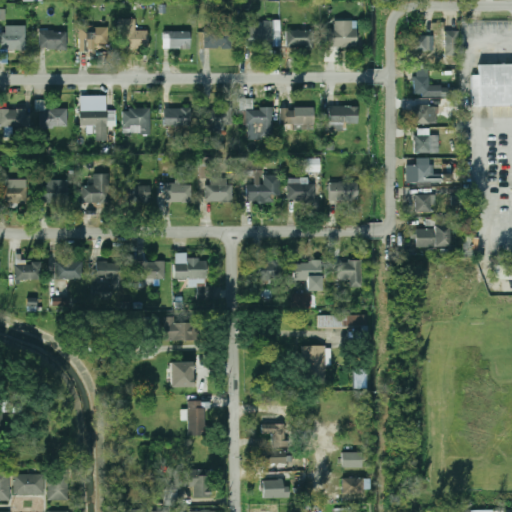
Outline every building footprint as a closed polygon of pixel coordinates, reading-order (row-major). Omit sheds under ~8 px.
[(148,30),(135,30),(135,19),(119,19),(119,48),(148,48),(148,30)] [(232,49),(233,19),(219,19),(219,30),(204,30),(203,48),(232,49)] [(355,47),(355,21),(330,21),(330,47),(355,47)] [(245,22),(245,48),(280,48),(280,22),(245,22)] [(26,26),(5,25),(5,32),(0,32),(0,49),(25,50),(26,26)] [(79,51),(94,51),(94,43),(107,44),(107,27),(79,27),(79,51)] [(39,31),(40,50),(67,49),(66,30),(39,31)] [(314,31),(286,30),(286,47),(313,48),(314,31)] [(190,49),(190,31),(163,32),(163,49),(190,49)] [(445,55),(458,55),(458,31),(445,31),(445,55)] [(414,50),(434,50),(434,35),(414,35),(414,50)] [(511,107),(480,107),(480,65),(511,65),(511,107)] [(414,97),(459,97),(459,87),(429,87),(429,69),(414,69),(414,97)] [(80,125),(96,125),(96,141),(107,141),(107,126),(115,127),(115,110),(106,110),(106,96),(80,96),(80,125)] [(273,139),(273,108),(253,108),(253,98),(240,98),(240,109),(245,109),(245,126),(247,126),(247,139),(273,139)] [(357,124),(358,106),(329,106),(328,130),(342,130),(343,123),(357,124)] [(414,124),(437,124),(437,106),(413,106),(414,124)] [(231,107),(199,109),(200,131),(232,129),(231,107)] [(27,109),(0,108),(0,127),(26,128),(27,109)] [(122,109),(123,134),(150,133),(150,108),(122,109)] [(163,109),(164,126),(191,125),(190,108),(163,109)] [(313,124),(313,108),(280,109),(280,125),(313,124)] [(439,153),(439,135),(429,135),(429,129),(416,129),(415,153),(439,153)] [(200,178),(211,178),(211,158),(199,158),(200,178)] [(306,171),(319,172),(320,159),(306,158),(306,171)] [(406,166),(406,183),(440,183),(441,174),(432,174),(432,158),(416,158),(416,166),(406,166)] [(82,202),(111,203),(111,174),(93,174),(93,186),(82,186),(82,202)] [(247,204),(274,203),(274,196),(280,196),(280,175),(263,175),(263,184),(246,184),(247,204)] [(231,202),(230,178),(206,179),(207,202),(231,202)] [(315,201),(315,184),(308,184),(308,178),(288,178),(287,201),(315,201)] [(0,179),(0,202),(26,204),(27,180),(0,179)] [(68,180),(43,180),(43,205),(68,205),(68,180)] [(330,201),(358,200),(357,181),(329,183),(330,201)] [(122,203),(149,203),(150,184),(122,184),(122,203)] [(164,202),(191,203),(191,184),(164,184),(164,202)] [(433,212),(433,195),(415,195),(415,212),(433,212)] [(416,246),(449,247),(449,226),(433,225),(433,229),(416,228),(416,246)] [(174,279),(188,279),(188,287),(206,287),(206,259),(187,259),(187,253),(174,253),(174,279)] [(40,262),(21,262),(21,255),(15,254),(14,280),(39,281),(40,262)] [(83,259),(57,258),(56,279),(82,280),(83,259)] [(281,277),(282,260),(255,260),(254,285),(270,285),(270,276),(281,277)] [(123,261),(96,261),(96,279),(112,279),(112,290),(123,290),(123,261)] [(146,279),(165,279),(165,262),(137,261),(137,286),(145,287),(146,279)] [(350,281),(349,287),(361,288),(362,261),(334,261),(334,280),(350,281)] [(294,262),(293,280),(307,280),(307,291),(321,291),(322,262),(294,262)] [(511,278),(511,264),(502,264),(502,271),(496,271),(496,279),(511,278)] [(271,289),(253,289),(253,300),(271,300),(271,289)] [(311,294),(291,294),(291,308),(310,308),(311,294)] [(35,311),(35,298),(27,299),(27,311),(35,311)] [(318,327),(366,328),(366,316),(319,316),(318,327)] [(173,323),(173,317),(164,317),(164,340),(194,341),(194,323),(173,323)] [(331,347),(304,346),(303,379),(323,379),(323,366),(331,366),(331,347)] [(193,362),(170,362),(170,388),(194,387),(193,362)] [(204,401),(188,400),(187,409),(181,409),(181,420),(188,421),(188,435),(203,435),(204,401)] [(285,424),(262,424),(262,434),(272,434),(272,447),(286,447),(285,424)] [(286,453),(257,452),(257,463),(286,464),(286,453)] [(341,467),(361,467),(362,453),(342,452),(341,467)] [(10,471),(0,470),(0,501),(10,502),(10,471)] [(47,500),(67,500),(68,471),(49,470),(47,500)] [(174,470),(175,486),(193,486),(193,498),(210,497),(210,470),(174,470)] [(13,475),(14,495),(45,495),(44,474),(13,475)] [(363,494),(363,488),(370,488),(370,479),(342,478),(342,493),(363,494)] [(288,486),(283,487),(282,480),(262,480),(263,498),(289,497),(288,486)] [(163,502),(178,502),(178,491),(164,490),(163,502)]
